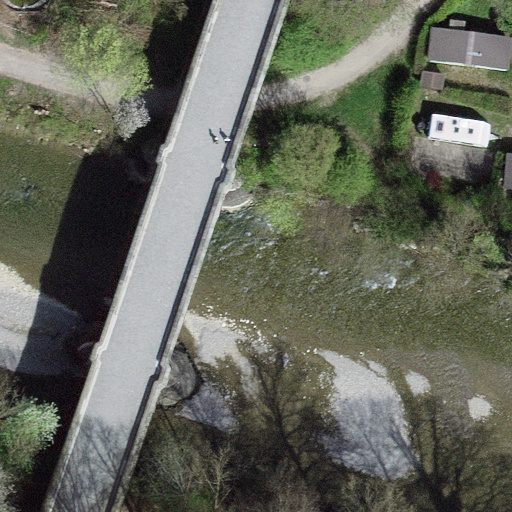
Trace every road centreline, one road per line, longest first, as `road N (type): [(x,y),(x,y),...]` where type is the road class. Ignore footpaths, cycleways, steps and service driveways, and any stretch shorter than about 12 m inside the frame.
road 1 (unclassified): [(76,511),(247,0)]
road 2 (track): [(417,0),(336,58),(267,91),(197,102),(122,89),(0,48)]
